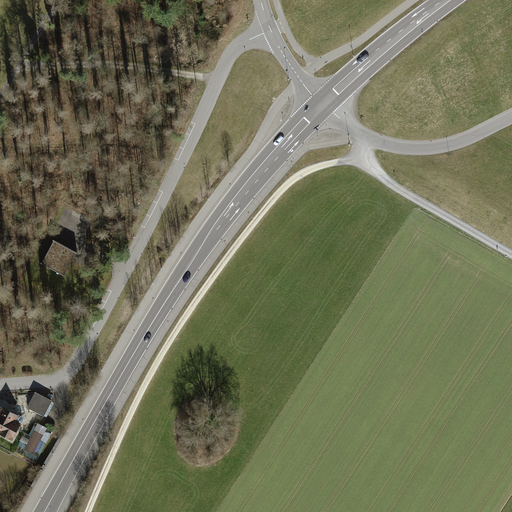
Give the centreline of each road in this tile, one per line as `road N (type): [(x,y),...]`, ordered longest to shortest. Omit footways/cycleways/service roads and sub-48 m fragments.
road 1 (secondary): [(44,511),(204,239),(321,105)]
road 2 (residential): [(0,385),(50,380),(71,368),(230,53),(270,29)]
road 3 (track): [(358,164),(298,176),(236,245),(149,375),(88,511)]
road 4 (residential): [(321,105),(367,138),(409,148),(449,145),(511,117)]
road 5 (track): [(22,59),(218,78)]
road 6 (track): [(511,254),(358,164)]
road 7 (secondary): [(321,105),(446,0)]
